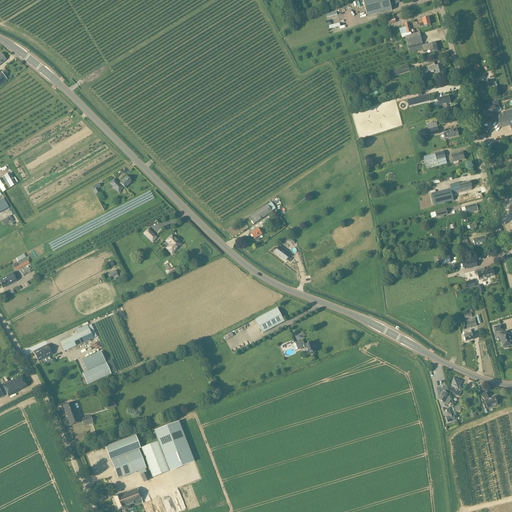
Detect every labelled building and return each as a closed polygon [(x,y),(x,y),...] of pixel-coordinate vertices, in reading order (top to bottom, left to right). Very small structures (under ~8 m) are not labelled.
[(392,10),(389,0),(363,0),(367,16),(392,10)] [(421,27),(424,26),(430,25),(428,17),(419,20),(421,27)] [(412,33),(409,22),(405,23),(406,28),(401,29),(402,34),(401,34),(402,36),(412,33)] [(409,53),(423,49),(424,51),(430,50),(430,53),(437,51),(435,43),(429,45),(423,46),(420,32),(405,37),(409,53)] [(424,70),(428,69),(429,72),(436,70),(437,74),(443,72),(441,65),(436,67),(435,65),(434,62),(422,65),(424,70)] [(408,66),(394,71),(396,76),(410,72),(408,66)] [(496,82),(494,82),(493,79),(476,84),(478,93),(485,91),(489,90),(488,87),(494,86),(496,92),(498,91),(496,82)] [(430,101),(428,94),(407,100),(409,106),(430,101)] [(437,99),(439,106),(450,103),(448,96),(437,99)] [(485,104),(486,108),(482,109),(484,117),(497,114),(495,108),(499,107),(498,101),(485,104)] [(436,122),(427,125),(429,136),(439,133),(436,122)] [(445,139),(448,138),(448,139),(459,136),(457,129),(446,132),(447,132),(443,133),(445,139)] [(447,164),(444,152),(423,157),(426,169),(447,164)] [(459,162),(459,161),(464,159),(463,152),(452,155),(453,162),(454,162),(454,164),(455,164),(458,163),(459,162)] [(10,173),(4,177),(11,187),(16,184),(10,173)] [(2,178),(8,189),(11,187),(4,177),(2,178)] [(126,177),(119,184),(118,185),(113,180),(109,185),(114,190),(115,190),(118,193),(124,187),(125,188),(131,182),(126,177)] [(0,187),(3,192),(8,189),(2,178),(0,179),(0,187)] [(461,192),(461,191),(472,188),(470,182),(459,184),(459,183),(450,185),(451,189),(431,194),(434,206),(454,201),(452,194),(461,192)] [(0,213),(9,208),(4,198),(0,200),(0,213)] [(465,207),(461,208),(463,215),(466,214),(478,211),(476,204),(465,207)] [(272,212),(267,205),(249,217),(254,224),(272,212)] [(435,212),(437,217),(447,214),(446,209),(435,212)] [(259,239),(258,237),(262,235),(262,234),(264,233),(263,230),(260,232),(259,229),(251,234),(255,240),(255,239),(256,241),(257,241),(259,240),(259,239)] [(157,238),(150,231),(146,236),(152,242),(157,238)] [(166,242),(163,245),(172,254),(176,250),(175,250),(181,245),(176,240),(176,241),(171,237),(169,238),(167,236),(164,240),(166,242)] [(474,239),(475,246),(486,244),(484,237),(474,239)] [(278,244),(273,250),(284,259),(289,253),(278,244)] [(18,261),(28,256),(26,253),(17,257),(18,261)] [(449,255),(438,258),(440,265),(451,262),(449,255)] [(27,258),(13,266),(15,271),(23,267),(29,264),(28,261),(29,260),(28,258),(27,259),(27,258)] [(476,260),(466,262),(466,263),(463,264),(465,269),(468,269),(477,267),(476,260)] [(28,267),(21,271),(24,276),(31,272),(28,267)] [(477,275),(478,275),(479,279),(480,279),(480,280),(482,279),(483,280),(484,279),(486,278),(486,277),(494,275),(492,269),(485,271),(484,268),(476,270),(476,271),(475,271),(475,272),(475,273),(475,274),(475,275),(476,275),(477,275)] [(115,271),(108,274),(110,279),(117,275),(115,271)] [(12,274),(0,279),(0,282),(3,288),(16,281),(20,279),(16,272),(12,274)] [(465,282),(467,288),(475,286),(474,279),(465,282)] [(255,320),(263,334),(285,322),(278,308),(255,320)] [(466,327),(467,329),(477,326),(474,317),(473,318),(473,319),(464,321),(464,324),(463,324),(464,327),(466,327)] [(508,347),(511,345),(511,344),(509,331),(502,333),(502,331),(503,330),(502,325),(493,327),(495,332),(500,331),(500,333),(499,333),(503,348),(504,347),(505,349),(508,348),(508,347)] [(89,329),(60,342),(64,352),(93,339),(89,329)] [(464,332),(465,335),(464,335),(466,342),(474,340),(472,333),(471,333),(471,330),(464,332)] [(305,347),(309,355),(317,352),(313,342),(305,345),(302,340),(296,343),(299,350),(305,347)] [(48,345),(34,352),(38,362),(53,355),(48,345)] [(106,363),(97,367),(102,378),(111,374),(106,363)] [(3,386),(8,397),(27,387),(21,376),(3,386)] [(461,386),(460,385),(462,382),(454,378),(450,386),(455,388),(452,394),(459,397),(463,389),(460,387),(461,386)] [(450,400),(446,399),(449,394),(443,392),(439,400),(445,402),(444,403),(448,405),(450,400)] [(483,394),(488,408),(497,405),(495,397),(488,399),(486,393),(483,394)] [(62,406),(69,426),(80,422),(73,402),(62,406)] [(452,407),(446,409),(449,417),(455,415),(452,407)] [(81,419),(83,426),(93,423),(91,416),(81,419)] [(154,432),(164,458),(187,449),(177,423),(154,432)] [(86,432),(77,435),(79,441),(88,438),(86,432)] [(106,448),(118,479),(146,469),(139,449),(140,449),(136,437),(106,448)] [(153,478),(169,472),(158,442),(141,448),(153,478)] [(146,472),(140,475),(143,482),(150,479),(146,472)] [(130,507),(129,505),(141,501),(137,489),(120,495),(113,497),(118,510),(124,508),(125,510),(126,510),(129,509),(130,507)] [(163,511),(159,498),(142,504),(145,511),(163,511)]
